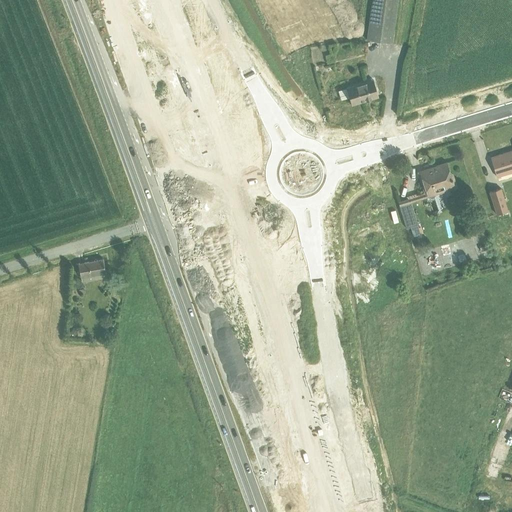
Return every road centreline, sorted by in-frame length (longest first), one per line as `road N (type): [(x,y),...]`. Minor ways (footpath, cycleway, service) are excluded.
road 1 (trunk): [(317,511),(292,382),(230,182)]
road 2 (trunk): [(196,209),(280,511)]
road 3 (unclassified): [(153,221),(256,511)]
road 4 (unclassified): [(314,259),(333,380),(366,507)]
road 5 (unclassified): [(72,0),(153,221)]
road 6 (motorway): [(119,0),(196,209)]
road 7 (motorway): [(230,182),(164,0)]
road 8 (unclassified): [(153,221),(0,269)]
